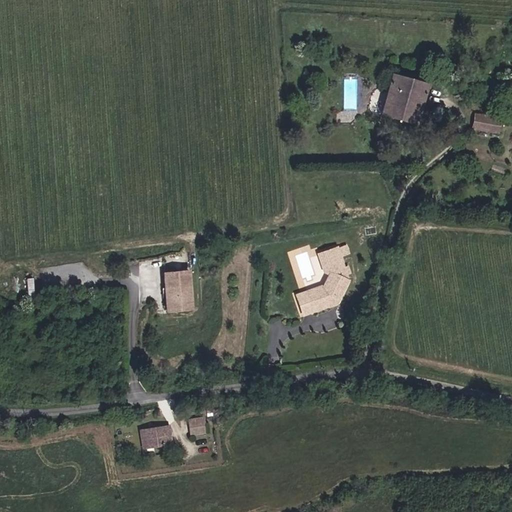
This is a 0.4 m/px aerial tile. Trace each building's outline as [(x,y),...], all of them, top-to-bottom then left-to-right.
[(415,123),(426,85),(391,75),(381,114),(415,123)] [(497,132),(499,119),(475,115),(473,128),(497,132)] [(334,248),(332,242),(325,244),(327,251),(334,248)] [(337,303),(348,280),(346,274),(344,268),(339,257),(349,253),(346,245),(336,248),(334,248),(327,251),(326,251),(329,260),(321,263),(324,272),(329,274),(323,286),(306,292),(313,312),(337,303)] [(329,260),(326,251),(317,254),(321,263),(329,260)] [(192,308),(189,271),(164,274),(167,311),(192,308)] [(190,433),(205,432),(204,418),(189,419),(190,433)] [(172,445),(171,425),(142,427),(143,447),(172,445)]
